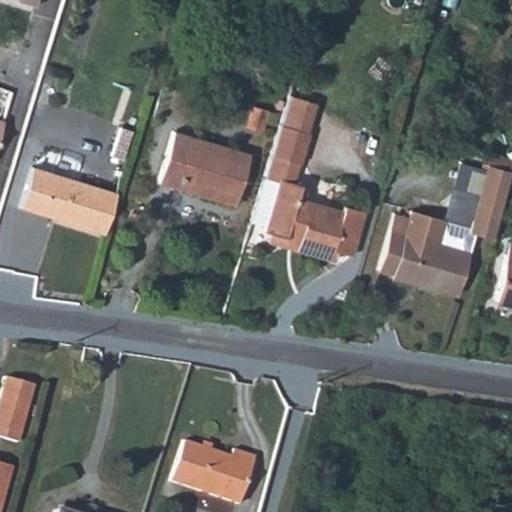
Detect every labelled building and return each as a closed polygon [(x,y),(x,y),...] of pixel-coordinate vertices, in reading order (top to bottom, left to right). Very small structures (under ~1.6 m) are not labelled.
[(311,100),(284,92),(276,122),(302,128),(311,100)] [(325,255),(338,209),(298,197),(302,183),(285,179),(292,158),(294,158),(303,129),(302,128),(276,122),(247,219),(263,224),(262,229),(266,230),(284,235),(286,232),(297,235),(294,246),(325,255)] [(176,173),(233,192),(247,153),(171,128),(155,177),(173,182),(176,173)] [(17,198),(98,223),(111,183),(29,157),(17,198)] [(500,201),(508,172),(483,167),(476,195),(500,201)] [(230,201),(233,192),(176,173),(173,182),(230,201)] [(445,186),(438,219),(461,224),(468,191),(445,186)] [(465,234),(491,240),(500,201),(476,195),(465,234)] [(341,201),(338,209),(325,255),(328,256),(331,246),(349,251),(361,207),(341,201)] [(387,269),(386,271),(450,290),(463,248),(431,239),(438,214),(405,205),(403,212),(387,207),(372,264),(387,269)] [(284,235),(266,230),(263,238),(294,246),(297,235),(286,232),(284,235)] [(511,239),(503,237),(491,294),(511,298),(511,239)] [(30,376),(0,367),(0,431),(13,435),(30,376)] [(244,483),(254,446),(231,439),(229,446),(182,433),(169,474),(240,494),(241,490),(246,490),(248,484),(244,483)] [(50,511),(102,511),(55,498),(50,511)]
